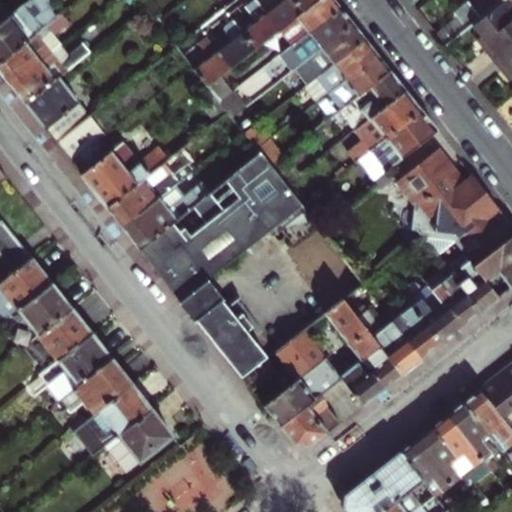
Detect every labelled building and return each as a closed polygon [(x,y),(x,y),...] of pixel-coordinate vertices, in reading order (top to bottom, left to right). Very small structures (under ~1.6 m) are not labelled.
[(0,0),(0,21),(10,14),(0,0)] [(50,0),(28,0),(25,2),(36,15),(53,3),(50,0)] [(251,24),(243,30),(258,48),(282,29),(265,7),(258,0),(256,0),(248,6),(251,10),(257,19),(251,24)] [(268,5),(265,7),(282,29),(296,18),(305,11),(296,0),(280,0),(279,2),(271,8),(268,5)] [(334,0),(319,0),(305,11),(296,18),(282,29),(294,44),(340,7),(334,0)] [(296,0),(305,11),(319,0),(296,0)] [(467,0),(459,0),(449,8),(453,13),(463,25),(470,19),(478,13),(469,1),(467,0)] [(491,0),(470,0),(469,1),(478,13),(493,1),(491,0)] [(491,52),(511,35),(511,4),(508,0),(494,0),(493,1),(478,13),(470,19),(477,28),(483,34),(480,37),(491,52)] [(0,61),(61,13),(53,3),(36,15),(25,2),(10,14),(0,21),(0,61)] [(291,74),(295,70),(353,24),(348,17),(340,7),(294,44),(278,58),(291,74)] [(251,24),(257,19),(251,10),(237,21),(243,30),(251,24)] [(0,70),(3,75),(11,84),(61,45),(54,36),(69,24),(61,13),(0,61),(0,70)] [(453,13),(433,29),(443,40),(463,25),(453,13)] [(219,49),(233,67),(258,48),(243,30),(237,21),(235,19),(225,27),(233,38),(227,43),(219,49)] [(295,70),(307,85),(365,39),(359,31),(353,24),(295,70)] [(511,71),(511,35),(491,52),(505,69),(508,66),(511,71)] [(233,67),(219,49),(212,38),(203,45),(211,56),(204,61),(195,68),(209,86),(233,67)] [(317,101),(332,90),(377,54),(371,46),(365,39),(307,85),(306,87),(317,101)] [(61,45),(11,84),(19,94),(26,104),(61,77),(92,52),(85,43),(70,55),(61,45)] [(377,54),(332,90),(344,106),(390,70),(384,63),(377,54)] [(340,109),(357,129),(406,91),(403,87),(398,80),(390,70),(344,106),(340,109)] [(61,77),(26,104),(42,123),(56,141),(90,114),(61,77)] [(406,91),(357,129),(364,139),(350,149),(358,160),(362,158),(422,111),(415,101),(406,91)] [(246,110),(234,94),(223,103),(228,111),(235,119),(246,110)] [(422,111),(362,158),(377,177),(437,130),(430,120),(422,111)] [(90,114),(56,141),(64,151),(71,160),(100,137),(105,133),(90,114)] [(247,134),(258,148),(270,138),(259,125),(247,134)] [(308,134),(294,145),(301,153),(315,143),(308,134)] [(110,149),(100,137),(71,160),(87,180),(107,206),(173,154),(168,148),(164,151),(160,146),(139,163),(121,140),(110,149)] [(258,148),(262,153),(270,164),(282,155),(270,138),(258,148)] [(114,214),(123,226),(181,180),(200,165),(185,145),(173,154),(107,206),(114,214)] [(463,179),(439,148),(436,151),(456,176),(451,180),(455,186),(453,187),(457,192),(467,184),(463,179)] [(511,224),(475,178),(467,184),(457,192),(453,187),(455,186),(451,180),(456,176),(436,151),(399,181),(415,201),(412,216),(410,230),(419,231),(424,238),(439,256),(456,241),(464,252),(476,267),(511,238),(511,224)] [(230,294),(215,287),(209,279),(248,248),(303,205),(302,204),(286,184),(270,164),(262,153),(226,181),(239,196),(223,209),(210,193),(193,207),(205,223),(190,235),(178,219),(141,248),(189,311),(241,378),(275,351),(257,329),(262,324),(243,300),(241,301),(238,304),(230,294)] [(0,185),(8,180),(10,181),(0,167),(0,185)] [(181,180),(123,226),(130,235),(141,248),(178,219),(193,207),(210,193),(214,190),(206,179),(190,192),(181,180)] [(415,201),(399,181),(390,188),(412,216),(415,201)] [(0,283),(30,259),(15,239),(0,220),(0,283)] [(511,238),(476,267),(501,299),(511,289),(511,238)] [(501,299),(476,267),(464,252),(447,266),(484,312),(493,305),(501,299)] [(474,320),(484,312),(447,266),(440,257),(436,260),(444,270),(426,283),(432,291),(463,329),(474,320)] [(0,325),(10,317),(51,285),(40,271),(30,259),(0,283),(0,325)] [(30,342),(71,310),(61,298),(51,285),(10,317),(30,342)] [(404,294),(411,303),(443,345),(453,337),(463,329),(432,291),(419,301),(410,289),(404,294)] [(370,333),(344,302),(327,315),(365,358),(382,347),(370,333)] [(443,345),(411,303),(391,318),(397,326),(424,360),(434,352),(443,345)] [(78,320),(71,310),(30,342),(50,367),(58,361),(91,335),(78,320)] [(379,326),(370,333),(382,347),(402,372),(406,373),(414,367),(424,360),(397,326),(392,329),(389,325),(382,330),(379,326)] [(340,376),(307,334),(300,331),(275,351),(297,379),(270,400),(263,406),(270,415),(279,426),(321,393),(341,378),(340,376)] [(58,401),(111,360),(103,350),(91,335),(58,361),(65,370),(45,386),(58,401)] [(363,360),(386,389),(395,383),(406,373),(402,372),(382,347),(365,358),(363,360)] [(93,415),(131,385),(121,373),(111,360),(58,401),(68,413),(82,401),(93,415)] [(479,389),(494,408),(511,432),(511,363),(496,376),(479,389)] [(371,399),(379,392),(357,364),(340,376),(341,378),(362,405),(371,399)] [(104,447),(150,410),(141,398),(131,385),(93,415),(71,433),(91,457),(104,447)] [(511,432),(494,408),(479,389),(473,395),(469,398),(463,403),(487,434),(493,429),(503,441),(508,437),(511,442),(511,432)] [(340,423),(321,393),(279,426),(289,439),(294,446),(309,447),(340,423)] [(266,394),(258,400),(263,406),(270,400),(266,394)] [(447,416),(484,464),(488,461),(484,456),(490,452),(480,439),(487,434),(463,403),(454,410),(447,416)] [(150,410),(104,447),(125,474),(172,437),(158,420),(150,410)] [(438,422),(431,428),(455,458),(461,454),(471,466),(476,462),(480,467),(484,464),(447,416),(438,422)] [(455,458),(431,428),(423,434),(415,440),(454,489),(457,486),(453,481),(458,477),(448,464),(455,458)] [(449,493),(454,489),(415,440),(407,446),(399,453),(421,480),(423,483),(429,478),(439,491),(445,487),(449,493)] [(346,511),(380,511),(421,480),(399,453),(346,494),(345,509),(346,511)] [(414,511),(416,511),(408,500),(425,486),(423,483),(421,480),(380,511),(414,511)] [(468,506),(471,511),(478,511),(491,503),(484,494),(468,506)]
